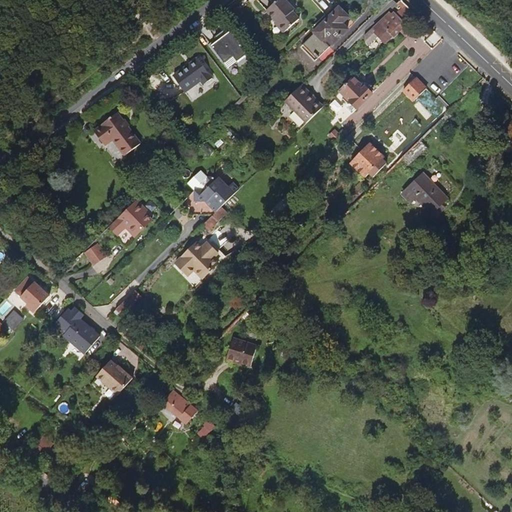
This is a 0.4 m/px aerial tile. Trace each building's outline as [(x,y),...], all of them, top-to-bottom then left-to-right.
[(300,18),(294,11),(296,10),(286,0),(278,0),(267,10),(277,21),(275,23),(284,33),(300,18)] [(396,13),(395,12),(393,14),(391,12),(375,28),(377,30),(376,32),(388,44),(407,25),(418,14),(407,3),(396,13)] [(330,48),(357,22),(341,6),(314,32),(315,33),(330,48)] [(249,54),(227,28),(215,38),(217,41),(211,46),(226,64),(234,57),(238,62),(249,54)] [(329,48),(315,33),(303,45),(311,53),(318,59),(329,48)] [(302,62),(311,53),(303,45),(294,54),(302,62)] [(238,62),(234,57),(226,64),(230,69),(238,62)] [(213,78),(198,58),(173,76),(186,93),(201,81),(204,85),(213,78)] [(373,94),(366,86),(365,87),(354,77),(353,78),(340,91),(339,91),(350,102),(347,105),(355,112),(373,94)] [(427,92),(415,79),(402,92),(414,104),(427,92)] [(301,88),(284,104),(305,125),(307,123),(319,111),(320,111),(307,98),(309,96),(301,88)] [(322,109),(309,96),(307,98),(320,111),(322,109)] [(230,117),(238,108),(235,104),(226,113),(230,117)] [(511,116),(507,112),(500,119),(511,131),(511,116)] [(142,143),(118,113),(102,125),(102,126),(94,131),(106,146),(114,140),(125,156),(142,143)] [(411,164),(429,147),(422,140),(404,157),(411,164)] [(387,163),(383,160),(386,157),(371,143),(351,163),(367,177),(370,173),(374,177),(387,163)] [(194,191),(207,179),(200,172),(187,184),(194,191)] [(449,199),(424,173),(403,193),(411,203),(417,198),(432,214),(449,199)] [(224,205),(239,191),(232,184),(227,189),(218,179),(207,179),(194,191),(194,202),(210,204),(219,210),(224,205)] [(136,235),(154,218),(147,211),(149,209),(138,198),(111,225),(119,234),(127,226),(136,235)] [(209,229),(227,212),(222,207),(219,210),(204,224),(209,229)] [(218,263),(213,258),(218,253),(208,242),(202,248),(197,242),(176,263),(184,271),(190,265),(203,279),(218,263)] [(99,245),(85,254),(94,268),(108,259),(99,245)] [(50,296),(29,276),(15,291),(29,303),(27,305),(35,312),(50,296)] [(122,314),(142,295),(137,290),(117,310),(122,314)] [(0,308),(3,311),(14,299),(8,294),(6,297),(0,303),(0,308)] [(100,337),(90,327),(90,326),(81,319),(85,315),(76,307),(73,311),(69,308),(56,324),(67,333),(65,335),(85,354),(100,337)] [(10,311),(4,323),(17,328),(22,317),(10,311)] [(155,337),(169,323),(165,319),(151,332),(155,337)] [(250,370),(258,347),(234,339),(226,361),(250,370)] [(122,393),(136,376),(125,366),(124,367),(114,359),(100,375),(122,393)] [(192,427),(203,414),(174,390),(170,395),(164,402),(170,407),(179,416),(192,427)] [(175,421),(179,416),(170,407),(165,413),(175,421)] [(44,460),(49,447),(35,442),(30,455),(44,460)] [(247,480),(258,468),(252,462),(247,467),(242,463),(230,475),(237,481),(242,475),(247,480)]
